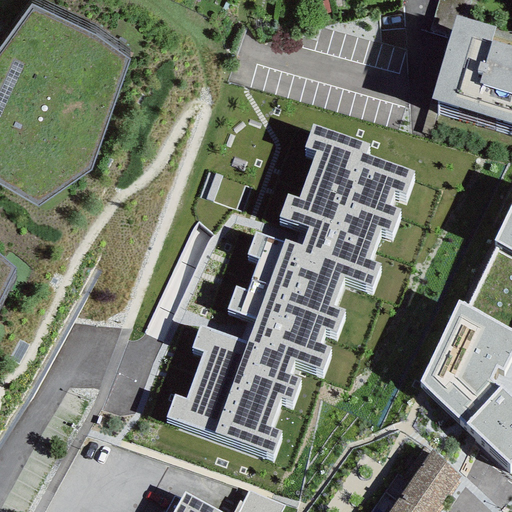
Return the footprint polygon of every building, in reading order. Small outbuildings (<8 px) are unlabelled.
[(471,0),(438,0),(429,33),(449,39),(456,15),(465,18),(471,0)] [(98,33),(34,4),(0,49),(0,184),(39,208),(94,170),(133,59),(98,33)] [(449,39),(431,100),(511,124),(511,46),(492,41),(496,28),(465,18),(456,15),(449,39)] [(309,226),(302,244),(368,268),(370,261),(380,229),(392,233),(399,210),(389,205),(394,190),(405,194),(414,171),(365,154),(368,144),(312,123),(304,147),(315,151),(299,196),(288,192),(279,216),(309,226)] [(300,153),(287,185),(299,190),(312,157),(300,153)] [(509,463),(511,459),(511,395),(493,379),(497,368),(504,371),(511,354),(511,203),(494,240),(499,241),(467,306),(459,300),(421,381),(509,463)] [(372,286),(381,264),(370,261),(368,268),(302,244),(284,238),(283,242),(256,231),(247,254),(258,258),(247,291),(235,286),(228,308),(255,319),(247,342),(200,325),(191,347),(203,351),(185,398),(173,395),(165,417),(271,456),(281,431),(270,427),(280,396),(292,401),(300,376),(289,372),(293,359),(321,369),(330,346),(319,342),(323,329),(335,332),(342,308),(332,304),(343,276),(372,286)] [(0,255),(0,301),(16,270),(0,255)] [(435,511),(460,476),(432,449),(388,511),(435,511)] [(207,481),(200,490),(223,507),(230,497),(207,481)] [(280,511),(284,506),(250,491),(238,511),(218,511),(185,492),(180,500),(175,497),(166,511),(280,511)]
